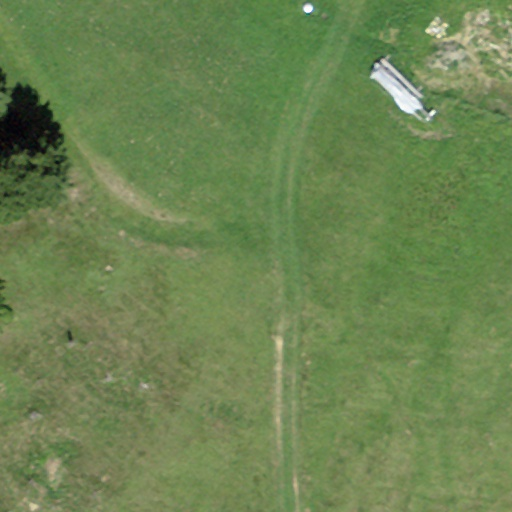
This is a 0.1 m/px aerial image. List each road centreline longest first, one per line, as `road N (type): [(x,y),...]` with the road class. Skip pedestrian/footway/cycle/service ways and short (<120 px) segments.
road 1 (track): [(349,0),(297,130),(284,188),(282,365),(292,511)]
road 2 (track): [(285,227),(212,240),(137,229),(83,179),(0,48)]
road 3 (track): [(340,30),(393,49),(445,88),(511,112)]
